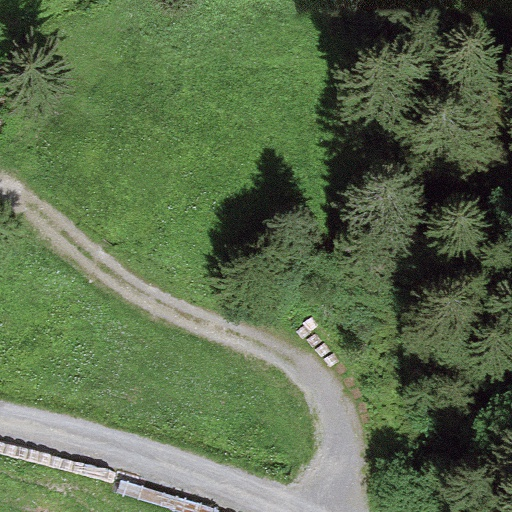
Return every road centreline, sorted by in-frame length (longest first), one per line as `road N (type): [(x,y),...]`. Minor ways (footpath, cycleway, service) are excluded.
road 1 (track): [(0,205),(262,390),(297,432),(320,511)]
road 2 (track): [(0,435),(163,467),(262,511)]
